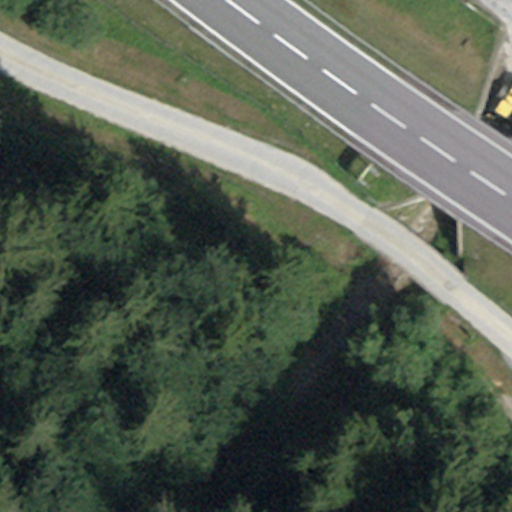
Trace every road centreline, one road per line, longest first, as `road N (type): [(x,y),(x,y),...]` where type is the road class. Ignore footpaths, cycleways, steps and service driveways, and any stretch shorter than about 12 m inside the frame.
road 1 (track): [(511,335),(345,203),(0,53)]
road 2 (primary): [(511,195),(244,0)]
